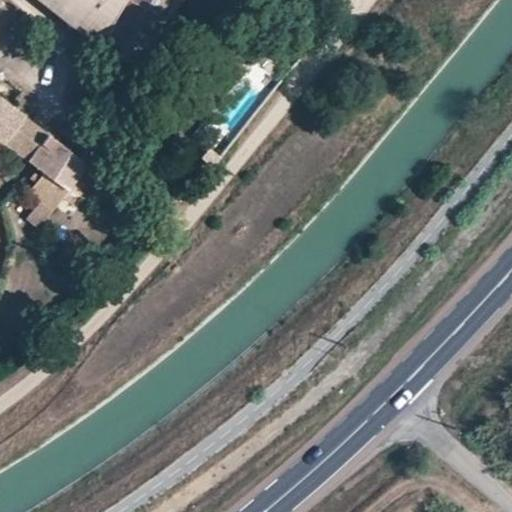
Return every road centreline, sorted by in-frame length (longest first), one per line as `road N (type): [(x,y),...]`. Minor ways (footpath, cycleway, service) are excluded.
road 1 (secondary): [(390,395),(446,343),(511,262)]
road 2 (secondary): [(263,511),(390,395)]
road 3 (unclassified): [(511,503),(390,395)]
